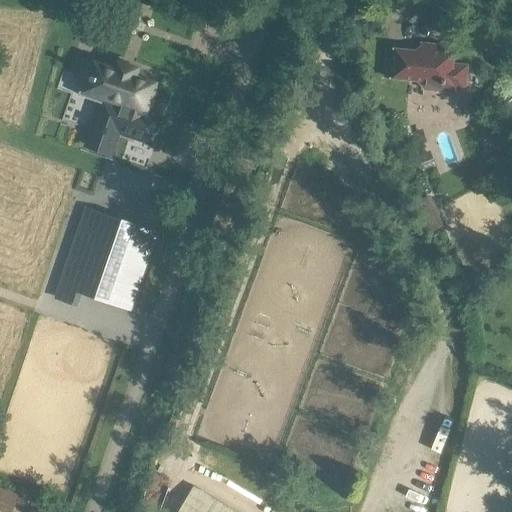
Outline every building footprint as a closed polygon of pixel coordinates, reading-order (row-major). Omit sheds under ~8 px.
[(386,77),(424,81),(423,89),(456,92),(456,88),(465,89),(467,66),(452,65),(454,48),(428,45),(427,53),(389,49),(386,77)] [(116,70),(84,59),(77,77),(84,79),(78,95),(100,102),(104,104),(96,127),(101,129),(100,131),(109,134),(110,131),(115,133),(115,132),(130,137),(132,132),(157,141),(163,123),(144,116),(145,112),(146,112),(150,100),(153,102),(158,87),(155,86),(155,83),(135,76),(130,75),(131,71),(122,68),(121,72),(116,70)] [(418,157),(423,170),(434,165),(430,152),(418,157)] [(210,208),(199,241),(223,249),(234,216),(243,190),(253,163),(228,154),(219,181),(210,208)] [(157,231),(88,207),(57,299),(81,309),(86,295),(129,310),(157,231)] [(236,511),(195,487),(179,511),(236,511)]
